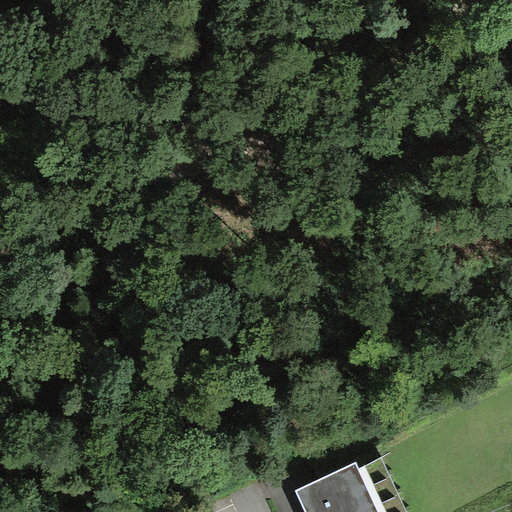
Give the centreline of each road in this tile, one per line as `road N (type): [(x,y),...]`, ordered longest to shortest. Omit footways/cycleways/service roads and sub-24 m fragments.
road 1 (track): [(0,237),(328,110),(465,0)]
road 2 (track): [(185,163),(140,283),(128,393),(135,451)]
